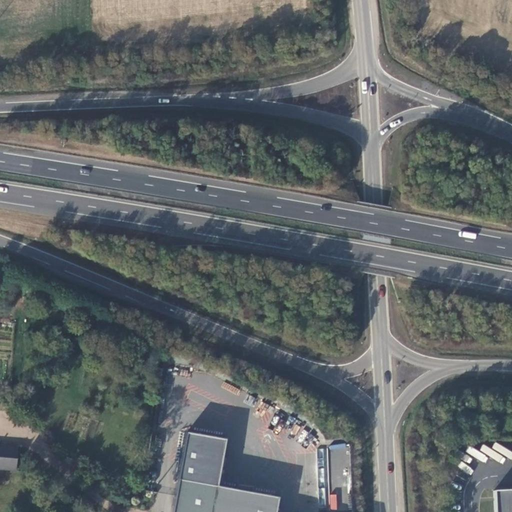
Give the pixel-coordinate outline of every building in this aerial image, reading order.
[(223,381),(220,387),(236,395),(239,389),(223,381)] [(262,402),(254,416),(268,423),(276,409),(262,402)] [(225,439),(186,432),(171,511),(274,511),(278,497),(217,486),(225,439)] [(0,469),(16,472),(18,449),(0,446),(0,469)] [(511,511),(511,490),(493,492),(494,511),(511,511)]
